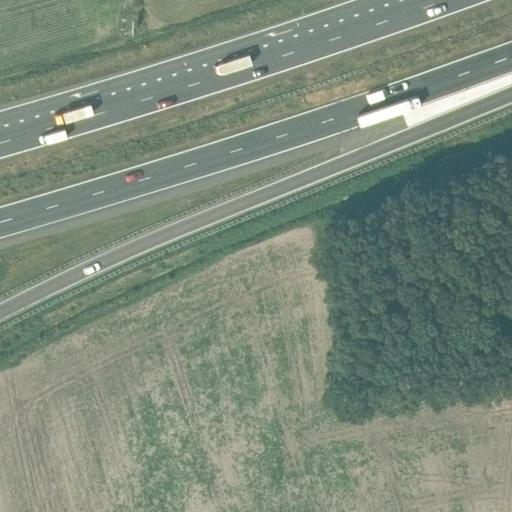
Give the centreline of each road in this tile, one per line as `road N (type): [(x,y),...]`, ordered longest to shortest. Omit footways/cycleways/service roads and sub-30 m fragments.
road 1 (motorway): [(0,312),(511,90)]
road 2 (motorway): [(0,221),(261,148),(511,58)]
road 3 (motorway): [(446,0),(0,142)]
